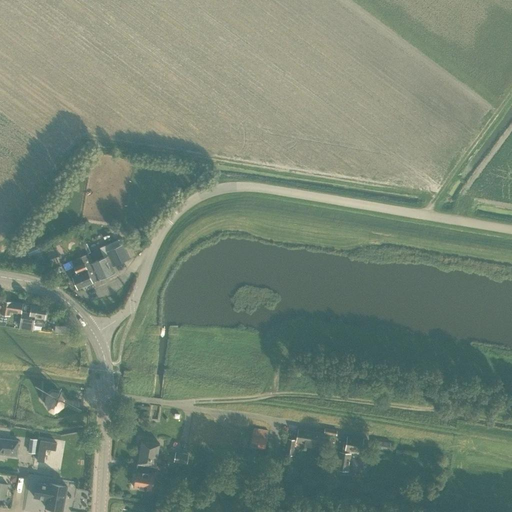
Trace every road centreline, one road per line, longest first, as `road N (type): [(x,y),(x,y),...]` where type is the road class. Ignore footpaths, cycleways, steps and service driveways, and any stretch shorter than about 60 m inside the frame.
road 1 (tertiary): [(511,229),(228,187),(197,196),(169,221),(132,303)]
road 2 (unclassified): [(332,427),(105,395)]
